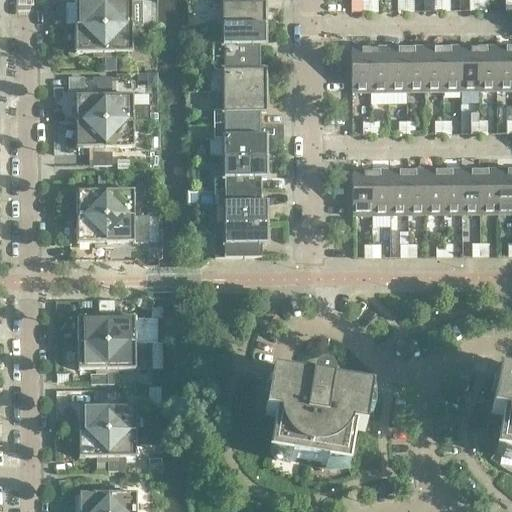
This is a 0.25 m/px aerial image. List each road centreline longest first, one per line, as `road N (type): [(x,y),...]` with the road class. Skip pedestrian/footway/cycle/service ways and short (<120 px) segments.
road 1 (unclassified): [(30,511),(25,0)]
road 2 (unclassified): [(309,27),(511,26)]
road 3 (unclassified): [(511,148),(311,151)]
road 4 (unclassified): [(426,385),(383,368),(346,330),(320,322),(290,334),(270,366)]
road 5 (unclassified): [(447,511),(420,434),(426,385)]
road 6 (unclassified): [(312,280),(311,151)]
road 7 (unclassified): [(311,151),(309,27)]
